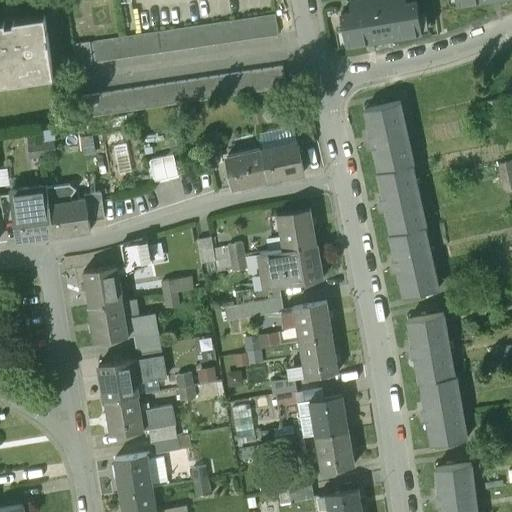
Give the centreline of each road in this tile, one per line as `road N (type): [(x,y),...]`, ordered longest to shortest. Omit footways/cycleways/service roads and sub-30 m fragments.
road 1 (residential): [(402,511),(346,175)]
road 2 (residential): [(45,253),(346,175)]
road 3 (residential): [(321,78),(511,26)]
road 4 (residential): [(73,419),(45,253)]
